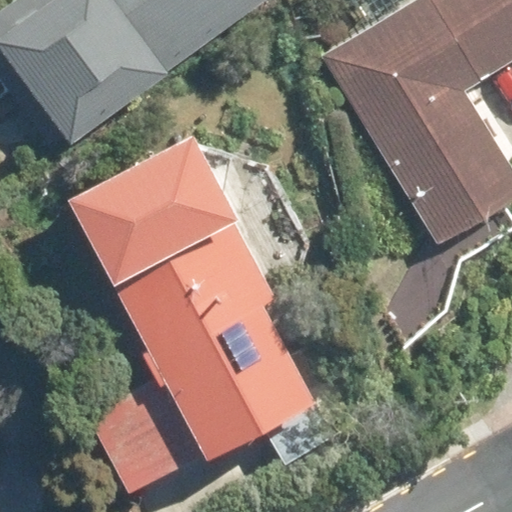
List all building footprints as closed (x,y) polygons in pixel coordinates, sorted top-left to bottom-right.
[(0,0),(0,64),(55,138),(238,0),(0,0)] [(511,196),(511,183),(456,94),(511,60),(511,0),(408,0),(318,56),(435,245),(511,196)] [(35,181),(0,205),(9,218),(26,206),(33,216),(51,204),(35,181)] [(93,264),(139,354),(150,373),(80,410),(83,418),(120,489),(297,395),(251,307),(264,300),(216,207),(197,217),(179,186),(94,230),(70,243),(84,270),(93,264)] [(0,212),(0,232),(9,227),(0,212)]
